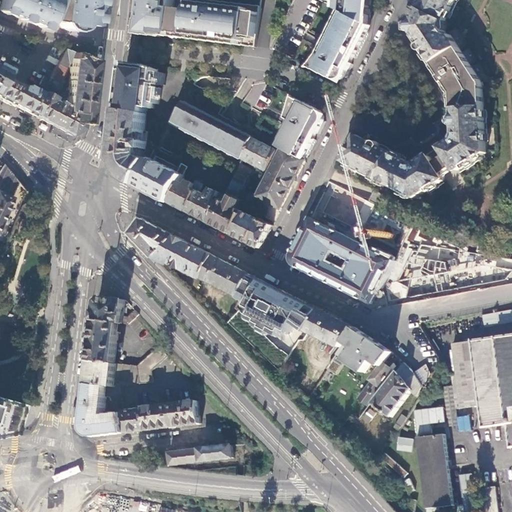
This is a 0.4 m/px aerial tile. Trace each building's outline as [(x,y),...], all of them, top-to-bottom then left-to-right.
[(49,15),(54,0),(0,0),(0,10),(44,28),(44,26),(45,26),(45,25),(43,24),(43,22),(44,20),(47,21),(49,15)] [(54,0),(49,15),(56,16),(56,18),(56,20),(58,24),(59,25),(60,27),(63,29),(64,29),(67,30),(69,31),(70,31),(74,30),(77,29),(79,27),(81,24),(82,23),(83,21),(83,20),(84,18),(82,18),(82,16),(82,13),(85,14),(86,0),(54,0)] [(86,0),(85,14),(82,13),(82,16),(82,18),(84,18),(83,20),(83,21),(82,23),(82,24),(91,25),(93,0),(86,0)] [(143,0),(142,12),(140,33),(255,47),(260,6),(218,1),(217,5),(199,2),(199,0),(143,0)] [(330,0),(333,1),(340,2),(340,9),(342,10),(345,12),(369,24),(370,18),(371,0),(330,0)] [(424,0),(410,27),(418,40),(415,41),(421,50),(423,50),(425,49),(431,59),(430,60),(434,66),(435,66),(443,78),(441,79),(445,85),(446,85),(448,84),(454,94),(456,135),(453,141),(443,147),(442,151),(445,156),(453,168),(455,171),(460,171),(486,154),(482,85),(451,37),(449,38),(443,27),(445,22),(447,23),(458,0),(424,0)] [(336,32),(345,12),(342,10),(335,24),(332,30),(336,32)] [(368,35),(369,24),(345,12),(336,32),(332,30),(326,42),(325,43),(331,46),(329,51),(322,49),(320,54),(310,67),(335,80),(343,77),(345,78),(347,77),(352,67),(356,59),(368,35)] [(90,89),(94,61),(64,48),(48,79),(47,82),(56,89),(58,90),(62,81),(60,80),(65,69),(67,62),(70,63),(64,108),(64,111),(68,111),(66,122),(78,123),(86,124),(90,89)] [(129,71),(125,70),(121,104),(126,105),(126,109),(121,109),(142,112),(146,113),(147,107),(154,108),(154,102),(159,103),(160,88),(156,87),(147,86),(147,81),(157,82),(158,69),(152,68),(152,67),(129,64),(129,71)] [(20,87),(0,76),(0,99),(11,104),(27,113),(30,114),(40,94),(35,92),(21,85),(20,87)] [(47,82),(48,79),(43,76),(39,85),(44,87),(47,82)] [(78,128),(78,123),(66,122),(68,111),(64,111),(64,108),(50,101),(52,97),(42,91),(40,94),(30,114),(50,125),(67,133),(78,128)] [(319,135),(326,121),(326,120),(324,120),(321,112),(322,111),(295,97),(288,118),(295,122),(293,128),(290,127),(283,140),(286,141),(283,147),(285,148),(306,159),(316,140),(319,135)] [(243,159),(254,138),(254,137),(235,127),(234,130),(228,127),(229,124),(198,108),(197,111),(191,109),(193,106),(184,101),(173,123),(243,159)] [(147,164),(149,160),(144,156),(142,151),(144,152),(144,154),(149,158),(154,148),(147,145),(146,147),(148,131),(144,131),(146,113),(142,112),(121,109),(118,133),(115,158),(116,163),(117,168),(119,171),(123,176),(128,180),(136,185),(147,164)] [(63,141),(67,133),(50,125),(46,132),(63,141)] [(444,177),(443,175),(435,163),(431,158),(429,156),(416,164),(412,165),(380,148),(380,147),(380,145),(375,143),(373,143),(373,144),(355,136),(343,161),(416,199),(442,183),(444,177)] [(267,171),(279,150),(254,138),(243,159),(244,159),(267,171)] [(282,207),(306,159),(285,148),(260,196),(282,207)] [(159,160),(163,153),(155,149),(151,156),(159,160)] [(435,163),(443,175),(446,173),(453,168),(445,156),(438,161),(435,163)] [(0,165),(0,221),(17,181),(2,163),(0,165)] [(136,185),(171,202),(181,181),(147,164),(136,185)] [(250,168),(241,164),(225,196),(223,199),(211,223),(234,234),(246,212),(240,209),(243,201),(237,198),(250,169),(250,168)] [(187,185),(181,181),(171,202),(189,211),(200,191),(203,184),(196,180),(194,183),(190,181),(187,185)] [(211,223),(223,199),(218,197),(220,193),(212,188),(208,195),(200,191),(189,211),(211,223)] [(369,201),(381,207),(387,197),(374,191),(369,201)] [(246,211),(246,212),(234,234),(261,248),(273,225),(246,211)] [(382,284),(393,261),(307,218),(297,238),(290,256),(290,259),(291,262),(294,265),(372,304),(380,288),(382,284)] [(155,258),(176,236),(143,219),(132,234),(155,258)] [(214,256),(176,236),(155,258),(170,265),(171,264),(203,280),(204,278),(214,256)] [(253,275),(214,256),(204,278),(239,297),(241,298),(253,275)] [(249,304),(247,308),(254,312),(250,319),(259,324),(257,327),(263,331),(262,331),(270,335),(271,333),(280,338),(283,331),(290,335),(295,325),(302,329),(307,332),(308,330),(309,329),(319,310),(313,307),(285,292),(253,275),(241,298),(239,297),(239,299),(249,304)] [(119,324),(130,325),(136,318),(139,315),(135,310),(128,317),(124,316),(126,301),(102,297),(100,298),(98,300),(97,302),(96,312),(95,321),(119,325),(119,324)] [(485,326),(511,320),(511,310),(511,309),(482,316),(485,326)] [(355,327),(319,310),(309,329),(341,347),(345,342),(355,327)] [(114,357),(119,325),(95,321),(92,343),(90,361),(114,363),(114,357)] [(392,352),(355,327),(345,342),(354,348),(345,360),(364,372),(373,361),(381,367),(384,363),(392,352)] [(461,407),(480,405),(483,427),(508,423),(511,446),(511,335),(453,343),(461,407)] [(341,347),(326,368),(335,374),(345,360),(354,348),(345,342),(341,347)] [(167,355),(159,345),(138,366),(140,384),(153,382),(152,371),(167,355)] [(138,366),(114,363),(90,361),(89,374),(88,384),(107,386),(114,387),(115,378),(140,384),(138,366)] [(394,371),(384,363),(381,367),(371,380),(382,388),(394,371)] [(414,371),(405,363),(398,372),(406,382),(414,371)] [(417,396),(423,386),(414,371),(406,382),(413,390),(417,396)] [(406,382),(398,372),(375,404),(390,415),(388,417),(391,420),(413,390),(406,382)] [(382,388),(371,380),(358,399),(368,406),(382,388)] [(107,386),(88,384),(86,394),(106,396),(107,386)] [(443,387),(449,427),(459,426),(454,386),(443,387)] [(104,413),(106,396),(86,394),(82,429),(84,432),(86,435),(91,437),(93,437),(126,433),(123,413),(108,415),(107,413),(104,413)] [(0,432),(17,428),(23,407),(0,400),(0,432)] [(145,431),(199,424),(198,413),(197,401),(143,407),(143,410),(145,431)] [(444,422),(443,406),(415,411),(418,435),(431,434),(430,424),(444,422)] [(126,433),(145,431),(143,410),(123,412),(123,413),(126,433)] [(374,413),(370,410),(362,420),(368,422),(374,413)] [(400,428),(406,418),(402,415),(396,424),(400,428)] [(389,446),(398,431),(393,428),(390,426),(380,440),(389,446)] [(418,435),(427,510),(454,506),(445,432),(431,434),(418,435)] [(397,437),(396,450),(412,452),(413,438),(397,437)] [(200,449),(201,461),(233,457),(231,445),(200,449)] [(201,461),(200,449),(168,453),(170,465),(201,461)] [(497,511),(495,487),(484,488),(486,511),(497,511)]
